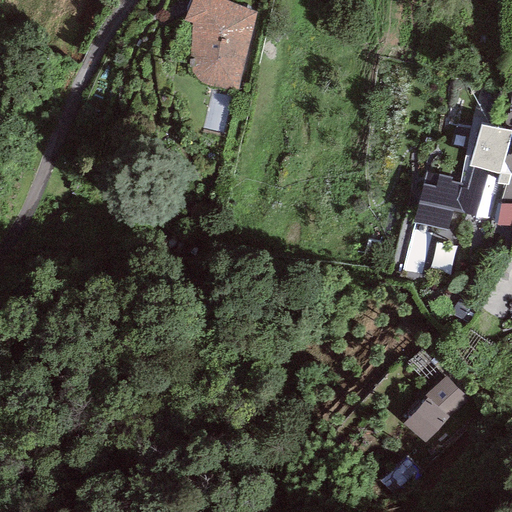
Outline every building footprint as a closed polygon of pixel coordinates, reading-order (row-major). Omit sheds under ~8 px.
[(257,13),(220,0),(192,0),(184,20),(193,23),(190,48),(190,68),(192,76),(202,82),(211,86),(237,91),(257,13)] [(511,133),(511,131),(481,126),(471,157),(465,156),(460,184),(451,182),(452,179),(439,175),(436,187),(423,183),(413,222),(447,229),(452,212),(495,220),(505,185),(508,185),(510,176),(499,173),(511,133)] [(511,204),(501,204),(497,226),(511,225),(511,204)] [(435,267),(453,273),(460,252),(443,246),(435,267)] [(424,396),(427,398),(402,424),(424,444),(449,418),(469,399),(446,375),(424,396)]
